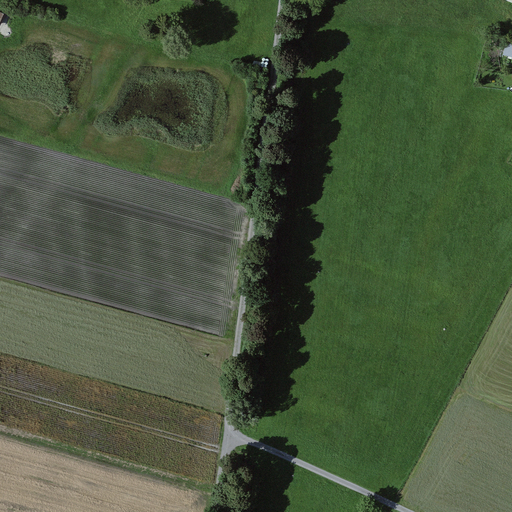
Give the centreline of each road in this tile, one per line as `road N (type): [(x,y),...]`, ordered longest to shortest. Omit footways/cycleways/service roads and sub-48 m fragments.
road 1 (track): [(281,0),(216,511)]
road 2 (track): [(417,511),(229,423)]
